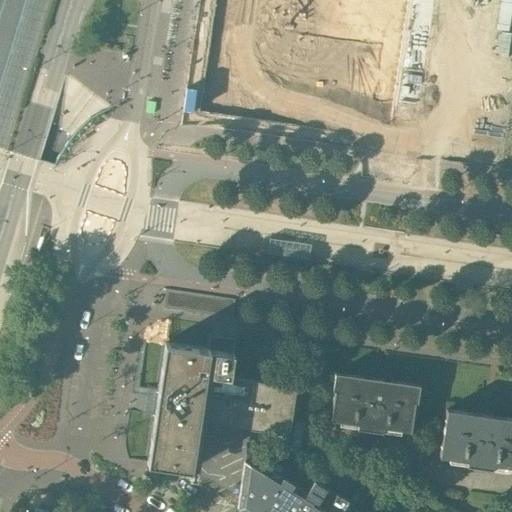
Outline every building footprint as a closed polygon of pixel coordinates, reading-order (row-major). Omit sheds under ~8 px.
[(214,0),(199,116),(384,142),(403,0),(214,0)] [(166,287),(162,308),(163,308),(232,319),(305,330),(308,307),(308,305),(511,335),(511,216),(365,195),(208,172),(204,171),(182,168),(177,195),(177,200),(170,240),(169,245),(164,279),(163,283),(168,284),(171,285),(235,294),(234,296),(234,297),(166,287)] [(230,376),(234,352),(236,338),(217,335),(215,349),(165,342),(147,463),(191,469),(199,421),(289,435),(297,386),(230,376)] [(334,389),(330,419),(332,419),(332,424),(357,428),(383,432),(408,435),(408,430),(410,431),(417,384),(334,372),(334,373),(335,373),(333,388),(334,389)] [(511,470),(511,417),(446,408),(439,456),(442,456),(441,460),(466,464),(511,470)] [(245,511),(261,511),(282,477),(287,470),(274,461),(269,469),(266,474),(244,461),(238,507),(245,511)] [(292,483),(282,477),(261,511),(294,511),(307,492),(310,486),(296,478),(292,483)] [(307,492),(294,511),(325,511),(333,501),(336,495),(325,488),(326,487),(314,480),(310,486),(307,492)] [(356,511),(358,510),(347,504),(349,501),(337,494),(336,495),(333,501),(325,511),(356,511)]
